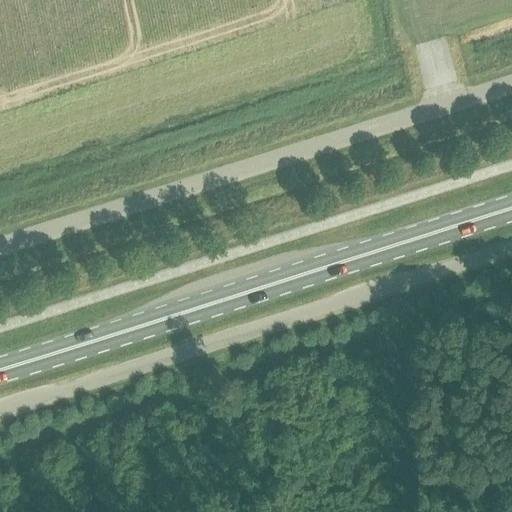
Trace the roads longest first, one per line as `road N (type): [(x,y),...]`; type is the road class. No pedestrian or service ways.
road 1 (track): [(0,451),(511,286)]
road 2 (unclassified): [(0,246),(511,82)]
road 3 (unclassified): [(0,409),(511,247)]
road 4 (primary): [(0,363),(511,210)]
